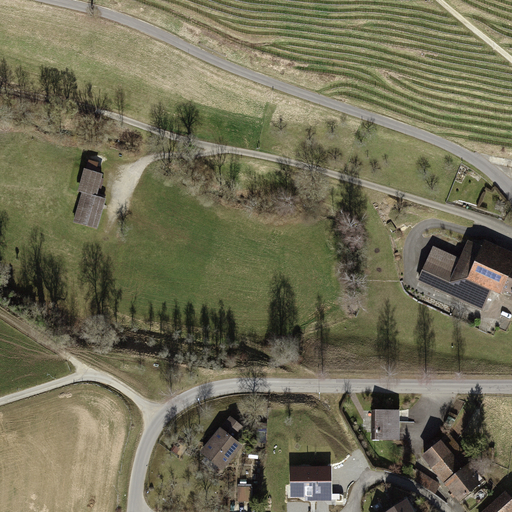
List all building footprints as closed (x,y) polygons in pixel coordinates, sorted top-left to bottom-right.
[(76,223),(97,229),(105,199),(96,197),(102,175),(87,170),(80,193),(84,194),(76,223)] [(435,247),(420,280),(484,309),(493,289),(505,294),(506,290),(511,292),(511,262),(471,244),(464,260),(435,247)] [(399,411),(373,411),(373,440),(399,440),(399,411)] [(223,467),(240,447),(229,438),(239,425),(232,419),(204,452),(223,467)] [(457,495),(461,501),(480,485),(473,476),(478,472),(449,437),(425,456),(452,490),(450,492),(454,497),(457,495)] [(418,471),(413,478),(436,493),(441,485),(418,471)] [(253,487),(239,487),(239,502),(253,502),(253,487)] [(511,511),(511,499),(506,493),(484,511),(511,511)] [(411,511),(406,501),(389,511),(411,511)]
